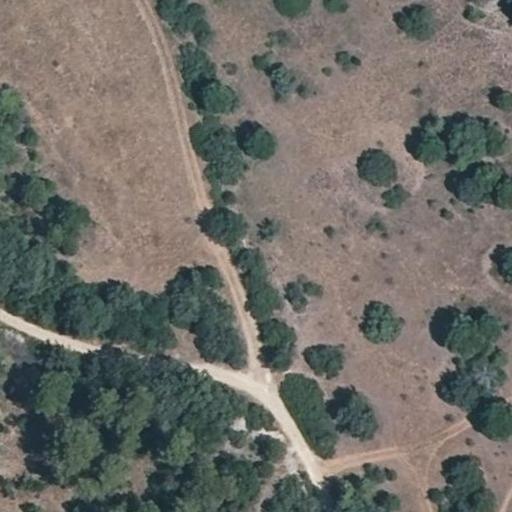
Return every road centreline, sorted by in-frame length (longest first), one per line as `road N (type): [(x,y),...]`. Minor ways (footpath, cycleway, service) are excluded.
road 1 (track): [(287,415),(251,350),(145,0)]
road 2 (track): [(287,415),(232,381),(0,315)]
road 3 (track): [(511,405),(462,424),(425,460),(418,490),(432,511)]
road 4 (track): [(316,473),(462,424)]
